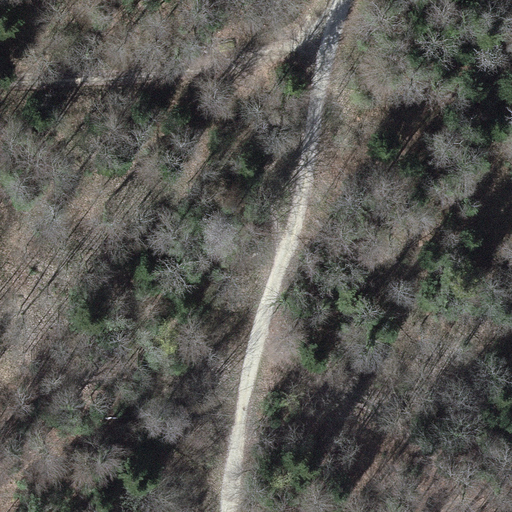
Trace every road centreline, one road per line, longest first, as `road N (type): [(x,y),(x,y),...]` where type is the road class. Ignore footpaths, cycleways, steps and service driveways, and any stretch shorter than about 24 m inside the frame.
road 1 (track): [(227,511),(245,383),(278,282),(340,0)]
road 2 (track): [(0,79),(223,66),(327,33)]
